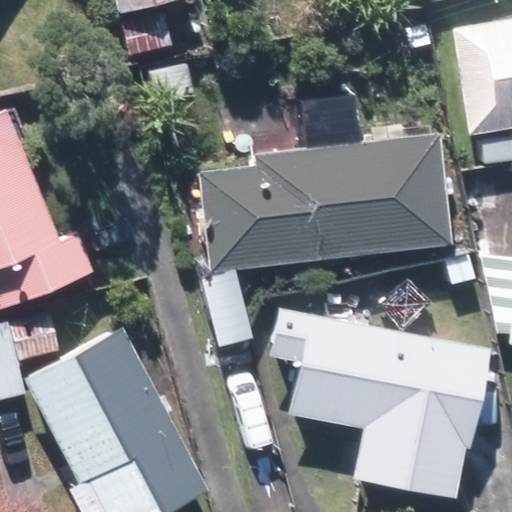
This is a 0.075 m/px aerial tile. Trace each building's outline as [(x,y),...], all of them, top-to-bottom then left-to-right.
[(115,0),(119,9),(143,0),(115,0)] [(468,133),(481,131),(486,162),(511,158),(511,8),(450,18),(468,133)] [(287,80),(295,145),(190,157),(203,267),(453,237),(440,127),(357,137),(349,73),(287,80)] [(0,296),(2,302),(93,265),(78,228),(65,233),(9,94),(0,97),(0,296)] [(511,271),(485,269),(480,321),(511,324),(509,340),(511,340),(511,271)] [(275,300),(266,348),(297,353),(288,404),(362,417),(351,473),(441,490),(450,441),(473,445),(493,339),(275,300)] [(47,302),(0,313),(0,397),(30,390),(78,472),(63,481),(81,511),(154,511),(213,478),(121,321),(60,356),(47,302)]
